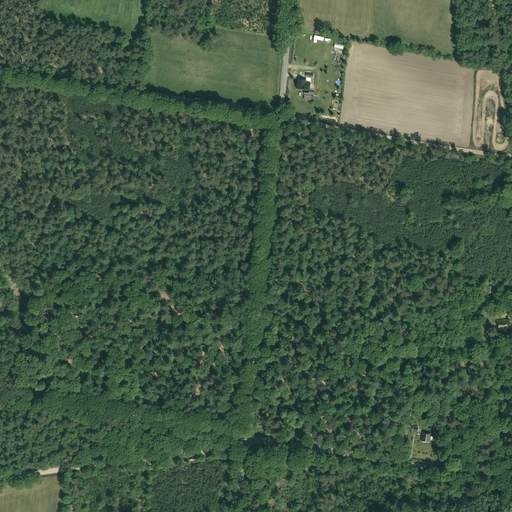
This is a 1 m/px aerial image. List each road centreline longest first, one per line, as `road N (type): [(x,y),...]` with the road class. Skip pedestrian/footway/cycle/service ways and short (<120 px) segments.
road 1 (track): [(0,66),(511,159)]
road 2 (unclassified): [(248,438),(291,0)]
road 3 (unclassified): [(511,464),(454,471),(248,438)]
road 4 (track): [(0,393),(249,434)]
road 5 (track): [(124,461),(0,478)]
road 6 (track): [(247,444),(124,461)]
